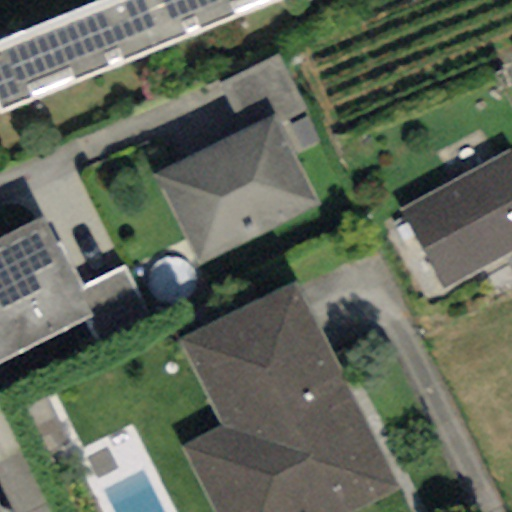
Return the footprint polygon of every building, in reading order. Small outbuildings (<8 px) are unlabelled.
[(0,116),(1,118),(157,53),(135,0),(118,0),(0,48),(0,116)] [(135,0),(157,53),(286,0),(135,0)] [(271,118),(155,177),(198,263),(315,204),(271,118)] [(511,150),(511,149),(398,212),(440,288),(511,247),(511,150)] [(0,362),(92,316),(43,221),(0,242),(0,362)] [(199,303),(177,258),(140,276),(162,321),(199,303)] [(294,281),(177,340),(220,426),(179,446),(212,511),(351,511),(398,489),(294,281)]
